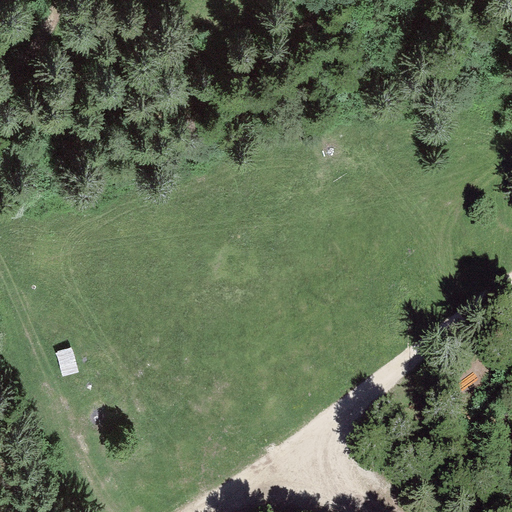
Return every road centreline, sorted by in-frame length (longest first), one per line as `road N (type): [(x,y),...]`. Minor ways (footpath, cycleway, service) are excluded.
road 1 (track): [(281,455),(511,282)]
road 2 (track): [(95,511),(78,443),(0,253)]
